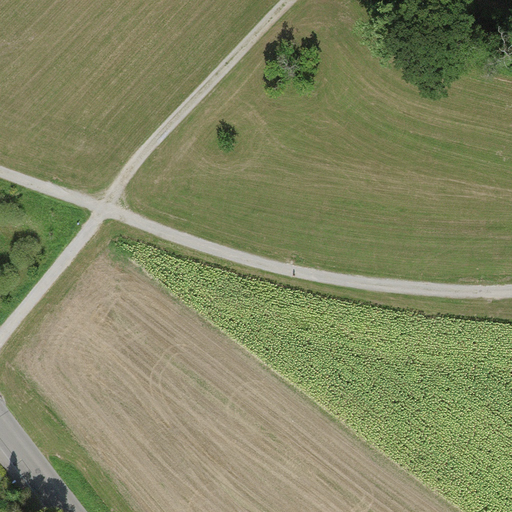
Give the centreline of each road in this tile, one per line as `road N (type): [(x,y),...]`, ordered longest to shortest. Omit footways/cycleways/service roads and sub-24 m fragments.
road 1 (track): [(101,212),(303,275),(511,291)]
road 2 (track): [(101,212),(286,0)]
road 3 (track): [(0,335),(101,212)]
